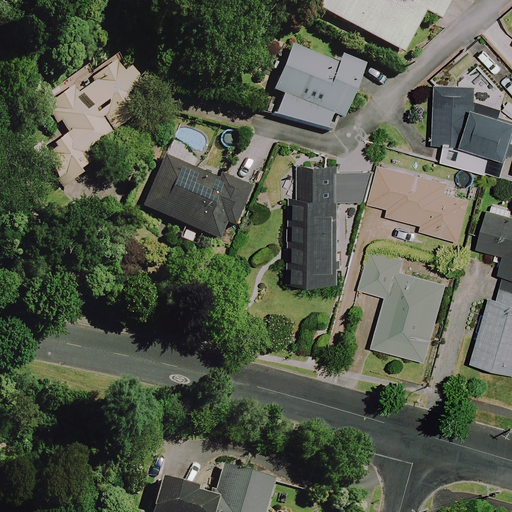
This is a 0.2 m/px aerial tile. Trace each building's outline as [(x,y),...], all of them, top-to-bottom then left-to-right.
[(402,55),(423,13),(440,22),(451,0),(407,0),(406,4),(397,0),(322,0),(316,11),(402,55)] [(335,63),(286,47),(271,92),(280,95),(274,116),(325,133),(330,117),(343,121),(361,66),(337,58),(335,63)] [(149,106),(114,59),(90,77),(94,83),(77,95),(72,88),(43,110),(63,136),(35,157),(60,189),(94,164),(88,156),(108,141),(106,138),(149,106)] [(511,137),(511,115),(472,109),(475,92),(440,86),(430,144),(444,146),(441,165),(486,173),(489,156),(508,160),(511,137)] [(233,229),(248,192),(163,158),(141,211),(218,242),(225,225),(233,229)] [(334,284),(340,165),(302,163),(301,198),(293,198),(289,282),(334,284)] [(378,166),(376,176),(347,168),(339,197),(388,211),(387,217),(422,227),(421,231),(459,242),(470,202),(453,197),(455,188),(378,166)] [(511,212),(511,211),(491,205),(478,250),(505,258),(500,275),(511,278),(511,218),(510,218),(511,212)] [(447,285),(369,263),(361,291),(388,298),(374,348),(426,363),(447,285)] [(511,286),(507,285),(501,302),(491,299),(472,364),(511,375),(511,286)] [(262,511),(271,482),(222,467),(213,497),(159,481),(150,511),(262,511)]
